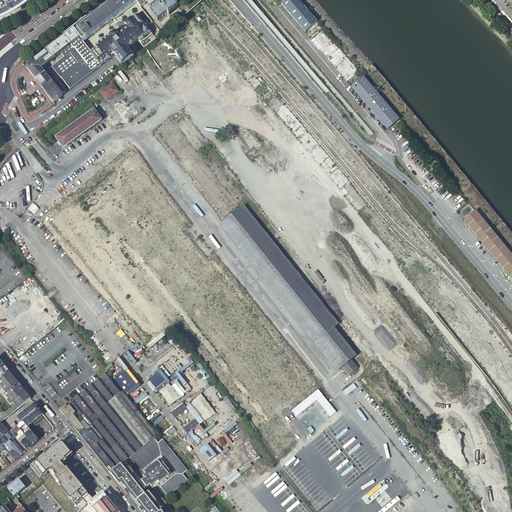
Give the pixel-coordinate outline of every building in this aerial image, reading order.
[(0,0),(0,21),(2,21),(8,17),(11,16),(17,13),(21,10),(13,0),(0,0)] [(136,2),(134,0),(110,0),(103,6),(114,20),(136,2)] [(158,22),(177,8),(170,0),(168,0),(161,6),(155,0),(147,0),(146,2),(154,12),(151,13),(158,22)] [(316,21),(298,0),(285,0),(281,4),(304,31),(316,21)] [(490,0),(511,23),(511,2),(510,0),(490,0)] [(114,20),(103,6),(85,20),(96,33),(114,20)] [(146,27),(152,22),(142,10),(135,15),(136,17),(145,28),(146,27)] [(102,57),(96,62),(100,66),(113,56),(117,60),(128,50),(126,48),(126,45),(128,45),(134,41),(134,39),(136,39),(138,42),(142,47),(148,42),(147,40),(153,36),(146,27),(145,28),(136,17),(126,24),(125,27),(127,29),(123,31),(121,33),(118,36),(116,34),(114,34),(95,48),(102,57)] [(96,33),(85,20),(72,30),(82,44),(96,33)] [(119,31),(121,33),(123,31),(122,29),(122,26),(120,24),(117,24),(115,25),(115,28),(116,30),(119,31)] [(358,71),(323,29),(311,39),(346,81),(358,71)] [(82,44),(72,30),(63,37),(70,46),(73,50),(91,73),(100,66),(96,62),(82,44)] [(184,37),(222,83),(229,78),(191,31),(184,37)] [(70,46),(63,37),(45,50),(52,59),(60,53),(61,53),(65,50),(70,46)] [(137,42),(138,42),(136,39),(134,39),(134,41),(128,45),(126,45),(126,48),(128,50),(128,49),(129,49),(137,42)] [(70,46),(65,50),(68,54),(73,50),(70,46)] [(52,59),(45,50),(36,57),(43,66),(52,59)] [(70,91),(91,73),(73,50),(68,54),(64,58),(52,67),(70,91)] [(61,53),(60,53),(64,58),(68,54),(65,50),(61,53)] [(117,60),(122,67),(123,66),(130,60),(134,57),(128,50),(117,60)] [(35,80),(44,73),(40,69),(43,66),(36,57),(29,63),(28,63),(28,64),(27,64),(27,65),(26,66),(26,67),(26,68),(26,69),(27,70),(34,78),(35,80)] [(131,60),(130,60),(123,66),(124,67),(125,66),(127,68),(134,63),(132,60),(131,60)] [(41,88),(50,81),(44,73),(35,80),(38,84),(41,88)] [(399,119),(363,77),(352,87),(387,129),(399,119)] [(225,91),(234,84),(229,78),(220,86),(225,91)] [(48,97),(52,102),(61,96),(50,81),(41,88),(44,91),(48,97)] [(118,91),(112,83),(99,92),(106,100),(118,91)] [(243,93),(239,98),(245,104),(250,99),(243,93)] [(114,105),(120,114),(129,108),(123,99),(114,105)] [(101,120),(93,109),(55,137),(63,148),(101,120)] [(283,407),(317,381),(134,140),(66,191),(70,196),(43,216),(82,267),(80,268),(112,309),(115,307),(147,348),(175,326),(254,430),(276,414),(291,434),(298,428),(283,407)] [(335,326),(240,208),(223,221),(340,367),(342,367),(350,360),(356,355),(333,328),(335,326)] [(511,255),(475,211),(464,221),(511,279),(511,255)] [(350,360),(342,367),(348,375),(357,368),(350,360)] [(165,397),(183,383),(168,364),(150,378),(165,397)] [(0,380),(10,373),(8,370),(5,367),(0,371),(0,380)] [(60,410),(110,474),(154,438),(157,436),(106,372),(104,374),(60,410)] [(30,399),(10,373),(0,380),(0,386),(6,394),(5,396),(9,400),(12,404),(13,403),(17,409),(30,399)] [(28,427),(43,415),(34,404),(18,416),(19,417),(18,418),(21,422),(23,421),(25,424),(28,427)] [(0,422),(0,433),(3,437),(8,433),(9,433),(0,422)] [(17,426),(9,433),(8,433),(12,438),(15,435),(14,434),(20,429),(19,429),(17,426)] [(25,435),(33,446),(43,438),(37,432),(34,434),(29,428),(29,429),(28,428),(27,429),(29,432),(25,435)] [(3,437),(19,457),(24,453),(12,438),(8,433),(3,437)] [(27,450),(33,446),(25,435),(24,434),(18,439),(27,450)] [(3,437),(0,439),(0,442),(2,445),(1,445),(2,446),(4,444),(9,450),(8,451),(11,454),(15,460),(19,457),(3,437)] [(154,438),(110,474),(120,486),(121,484),(124,488),(125,487),(126,489),(124,491),(126,493),(128,496),(130,494),(132,497),(138,505),(140,507),(139,509),(140,511),(144,511),(172,511),(157,492),(154,488),(158,485),(161,488),(167,496),(188,480),(182,474),(187,470),(162,439),(158,443),(154,438)] [(73,454),(64,442),(61,442),(53,449),(51,450),(30,467),(31,467),(43,482),(43,483),(42,484),(64,511),(78,511),(79,511),(93,500),(77,481),(63,463),(73,454)] [(1,459),(7,466),(10,464),(3,456),(1,459)] [(43,482),(31,467),(24,473),(36,488),(42,484),(43,483),(43,482)] [(8,489),(14,496),(14,497),(18,494),(26,488),(19,480),(14,484),(8,489)] [(105,495),(103,492),(95,498),(93,500),(79,511),(78,511),(98,511),(111,502),(105,495)] [(0,510),(1,511),(24,511),(26,511),(19,502),(18,501),(15,504),(19,509),(14,511),(12,509),(9,511),(6,507),(5,506),(0,509),(0,510)]
